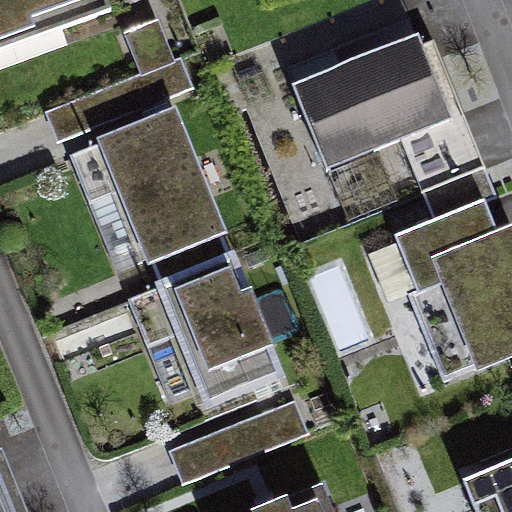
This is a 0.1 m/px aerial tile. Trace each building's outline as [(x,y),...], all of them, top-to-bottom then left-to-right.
[(118,0),(0,0),(0,53),(123,10),(118,0)] [(146,109),(190,95),(166,19),(121,34),(146,109)] [(440,45),(305,98),(338,180),(473,127),(440,45)] [(196,118),(81,161),(98,207),(143,191),(170,264),(241,238),(196,118)] [(495,210),(411,243),(434,301),(462,290),(495,376),(511,369),(511,245),(509,246),(495,210)] [(253,263),(139,305),(159,358),(199,343),(225,411),(299,383),(253,263)] [(296,400),(171,451),(185,486),(310,435),(296,400)] [(34,511),(20,474),(0,481),(0,511),(34,511)] [(511,511),(511,476),(481,489),(490,511),(511,511)] [(330,511),(325,499),(292,511),(330,511)]
